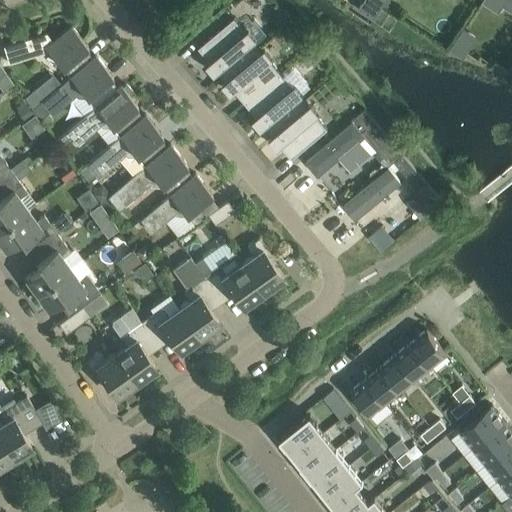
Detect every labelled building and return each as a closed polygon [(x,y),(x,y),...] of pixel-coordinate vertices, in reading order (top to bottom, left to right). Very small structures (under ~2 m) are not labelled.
[(361,3),(358,8),(373,18),(384,0),(363,0),(362,3),(361,3)] [(482,0),(481,1),(496,11),(503,0),(482,0)] [(287,18),(279,7),(268,16),(277,26),(287,18)] [(198,47),(222,75),(257,44),(234,17),(198,47)] [(31,109),(31,110),(96,55),(95,55),(78,69),(70,60),(87,45),(71,25),(52,41),(46,33),(3,46),(8,63),(48,51),(70,76),(41,100),(40,101),(31,109)] [(456,41),(451,50),(464,58),(470,50),(456,41)] [(222,75),(245,102),(281,72),(257,44),(222,75)] [(311,66),(321,57),(313,47),(299,59),(304,65),(311,66)] [(52,115),(75,95),(77,97),(84,98),(86,96),(95,106),(54,141),(121,85),(120,84),(103,99),(95,89),(112,75),(96,55),(31,110),(39,120),(49,112),(52,115)] [(281,72),(245,102),(268,130),(304,100),(281,72)] [(4,76),(0,78),(0,92),(10,85),(4,76)] [(128,128),(119,119),(137,104),(121,85),(54,141),(60,149),(71,139),(76,145),(97,127),(113,128),(119,136),(79,170),(146,114),(145,114),(128,128)] [(33,89),(24,97),(31,109),(40,101),(41,100),(33,89)] [(304,100),(268,130),(292,158),(328,128),(304,100)] [(152,158),(144,148),(162,134),(146,114),(90,161),(79,170),(87,180),(95,174),(98,177),(120,159),(133,174),(107,196),(107,197),(170,144),(170,143),(152,158)] [(302,159),(316,176),(365,137),(351,119),(302,159)] [(380,145),(381,147),(391,139),(376,122),(367,130),(380,145)] [(402,152),(391,139),(381,147),(380,145),(373,152),(385,166),(393,160),(402,152)] [(177,187),(169,178),(187,163),(170,144),(107,197),(119,210),(150,184),(151,186),(159,186),(161,185),(169,195),(140,220),(195,173),(177,187)] [(393,160),(407,177),(416,169),(402,152),(393,160)] [(0,183),(14,174),(0,155),(0,183)] [(23,160),(13,167),(17,172),(26,165),(23,160)] [(17,172),(14,174),(19,180),(31,171),(30,171),(26,165),(17,172)] [(342,204),(355,220),(399,185),(386,168),(342,204)] [(194,207),(212,193),(195,173),(140,220),(151,233),(174,214),(176,215),(184,216),(186,214),(194,224),(203,217),(194,207)] [(0,228),(27,209),(19,198),(27,192),(19,180),(14,174),(0,183),(0,228)] [(99,202),(107,195),(101,187),(93,194),(99,202)] [(207,214),(208,215),(215,224),(234,210),(227,200),(207,214)] [(110,219),(100,205),(89,213),(99,227),(110,219)] [(57,233),(73,221),(66,211),(49,223),(43,215),(36,220),(27,209),(0,228),(0,242),(4,249),(16,241),(19,246),(23,244),(29,253),(57,233)] [(208,215),(196,223),(205,235),(216,226),(215,224),(208,215)] [(381,249),(395,238),(384,223),(370,234),(381,249)] [(36,269),(25,278),(36,293),(71,268),(72,267),(63,256),(70,251),(57,233),(29,253),(36,262),(32,264),(36,269)] [(252,255),(241,262),(262,292),(282,278),(268,256),(271,254),(259,237),(248,244),(248,248),(252,255)] [(141,261),(150,254),(144,245),(135,252),(141,261)] [(262,292),(241,262),(235,254),(204,276),(218,296),(229,288),(242,306),(262,292)] [(206,304),(218,296),(204,276),(189,256),(172,268),(184,286),(188,287),(185,289),(184,293),(189,300),(178,307),(199,337),(219,322),(206,304)] [(71,268),(36,293),(48,308),(59,300),(63,305),(66,303),(73,312),(82,305),(100,292),(86,274),(80,279),(72,267),(71,268)] [(100,292),(82,305),(89,315),(107,302),(100,292)] [(73,312),(58,323),(65,333),(89,315),(82,305),(73,312)] [(143,349),(155,341),(141,321),(131,306),(112,320),(111,324),(126,344),(115,352),(136,381),(156,367),(143,349)] [(159,308),(141,321),(155,341),(166,332),(179,351),(199,337),(178,307),(168,315),(163,308),(159,308)] [(427,328),(411,340),(431,365),(447,353),(427,328)] [(431,365),(411,340),(396,352),(417,377),(431,365)] [(136,381),(115,352),(105,359),(100,353),(96,352),(86,360),(98,377),(101,375),(116,396),(136,381)] [(417,377),(396,352),(381,364),(401,389),(417,377)] [(401,389),(381,364),(366,376),(386,401),(401,389)] [(386,401),(366,376),(351,389),(371,414),(386,401)] [(333,387),(323,396),(331,407),(342,398),(333,387)] [(469,393),(460,401),(467,409),(476,401),(469,393)] [(0,418),(2,422),(0,423),(0,442),(10,460),(31,447),(20,427),(39,416),(35,410),(26,395),(0,410),(0,418)] [(457,416),(467,409),(460,401),(451,408),(457,416)] [(470,442),(502,416),(491,402),(459,428),(470,442)] [(310,414),(280,438),(293,455),(323,431),(310,414)] [(356,416),(348,422),(356,431),(364,425),(356,416)] [(483,458),(511,434),(511,428),(502,416),(470,442),(483,458)] [(439,417),(430,425),(437,432),(446,425),(439,417)] [(427,440),(437,432),(430,425),(421,432),(427,440)] [(323,431),(293,455),(296,458),(306,471),(336,447),(326,434),(323,431)] [(370,433),(363,439),(369,447),(376,442),(370,433)] [(496,474),(511,460),(511,434),(483,458),(496,474)] [(0,465),(10,460),(0,442),(0,465)] [(376,442),(369,447),(376,455),(383,450),(376,442)] [(336,447),(306,471),(309,475),(319,487),(349,463),(339,450),(336,447)] [(406,450),(396,457),(400,462),(403,465),(409,460),(412,457),(406,450)] [(409,460),(403,465),(407,470),(409,473),(416,468),(409,460)] [(509,490),(511,487),(511,460),(496,474),(509,490)] [(400,462),(393,468),(400,476),(407,470),(403,465),(400,462)] [(349,463),(319,487),(322,491),(332,504),(363,480),(352,467),(349,463)] [(434,478),(436,476),(440,473),(433,463),(426,468),(434,478)] [(443,471),(440,473),(436,476),(444,485),(450,480),(443,471)] [(430,479),(423,484),(429,492),(436,486),(431,480),(430,479)] [(363,480),(332,504),(335,507),(339,511),(355,511),(376,496),(375,495),(369,500),(359,488),(357,485),(363,480)] [(449,491),(456,501),(463,496),(455,486),(449,491)] [(376,496),(355,511),(388,511),(379,499),(376,496)] [(462,507),(465,511),(474,511),(475,511),(468,502),(462,507)]
